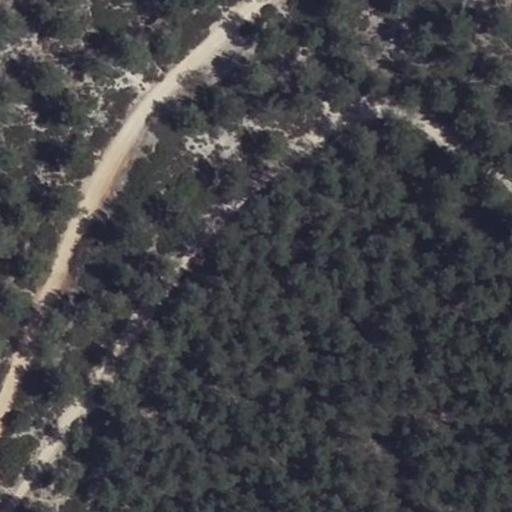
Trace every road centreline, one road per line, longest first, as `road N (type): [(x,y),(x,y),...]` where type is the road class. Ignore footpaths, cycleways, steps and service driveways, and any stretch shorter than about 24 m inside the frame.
road 1 (track): [(511,186),(439,132),(391,111),(320,127),(227,206),(104,362),(7,511)]
road 2 (track): [(0,418),(110,162),(161,99),(265,0)]
